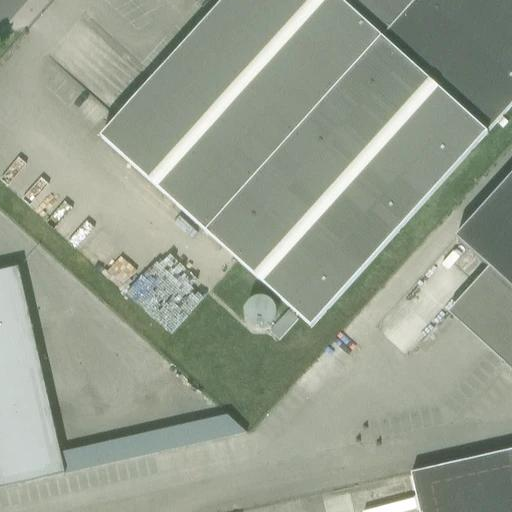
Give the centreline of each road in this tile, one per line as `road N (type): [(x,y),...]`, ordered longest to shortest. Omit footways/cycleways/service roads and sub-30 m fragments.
road 1 (unknown): [(187,499),(370,394),(503,297)]
road 2 (unknown): [(187,499),(511,426)]
